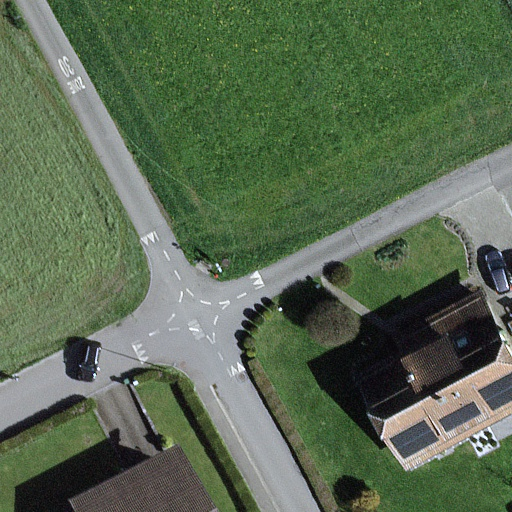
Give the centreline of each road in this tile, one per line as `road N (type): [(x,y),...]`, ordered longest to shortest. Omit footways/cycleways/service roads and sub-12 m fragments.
road 1 (residential): [(27,0),(196,314)]
road 2 (residential): [(196,314),(301,511)]
road 3 (residential): [(0,415),(196,314)]
